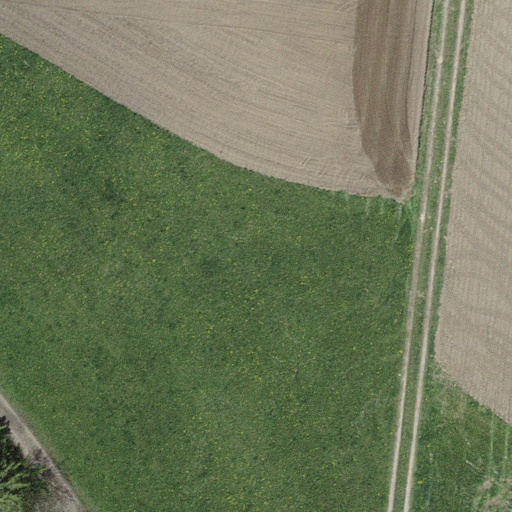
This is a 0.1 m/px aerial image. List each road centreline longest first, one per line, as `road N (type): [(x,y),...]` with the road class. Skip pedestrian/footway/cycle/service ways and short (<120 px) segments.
road 1 (track): [(457,0),(399,511)]
road 2 (track): [(71,511),(0,412)]
